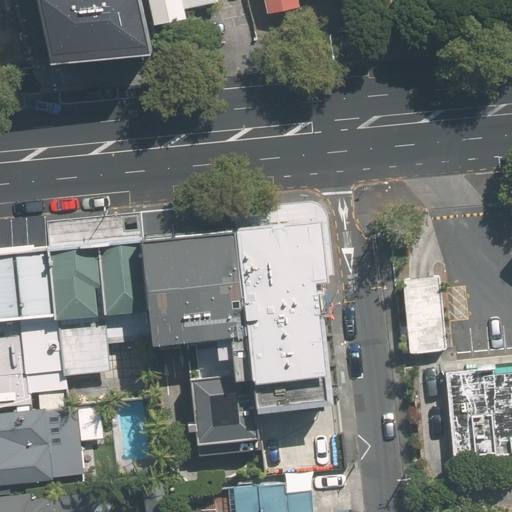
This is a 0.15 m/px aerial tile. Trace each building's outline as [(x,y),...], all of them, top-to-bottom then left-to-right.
[(144,0),(40,0),(51,55),(153,44),(144,0)] [(158,0),(162,20),(195,14),(193,5),(218,0),(158,0)] [(269,0),(274,21),(306,15),(304,3),(318,0),(269,0)] [(417,0),(381,0),(389,30),(423,22),(417,0)] [(319,210),(252,217),(273,371),(279,419),(337,395),(319,210)] [(252,217),(158,226),(165,297),(171,355),(265,345),(252,217)] [(158,226),(105,232),(112,302),(165,297),(158,226)] [(105,232),(53,237),(60,307),(112,302),(105,232)] [(53,237),(21,240),(28,310),(60,307),(53,237)] [(21,240),(0,241),(0,313),(28,310),(21,240)] [(420,277),(402,279),(410,352),(427,350),(445,348),(437,275),(420,277)] [(118,360),(112,302),(60,307),(65,365),(118,360)] [(60,307),(28,310),(36,386),(67,383),(65,365),(60,307)] [(28,310),(0,313),(0,344),(0,348),(6,400),(37,397),(36,386),(28,310)] [(511,362),(447,368),(455,457),(511,451),(511,362)] [(273,371),(233,375),(238,423),(279,419),(273,371)] [(0,477),(87,471),(84,435),(107,433),(104,404),(0,412),(0,477)] [(310,511),(309,488),(284,491),(283,480),(231,485),(233,511),(310,511)] [(0,511),(97,511),(95,486),(38,491),(38,487),(0,490),(0,511)]
